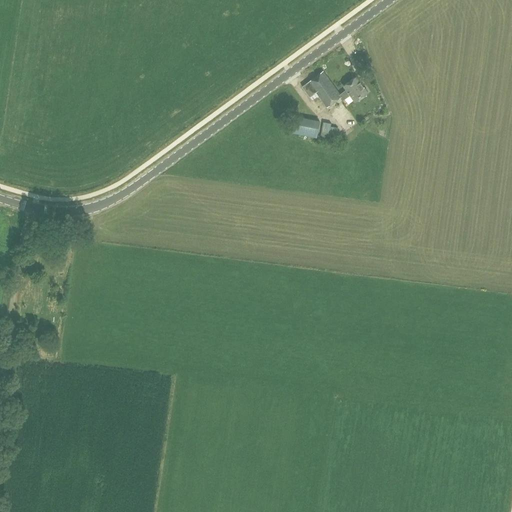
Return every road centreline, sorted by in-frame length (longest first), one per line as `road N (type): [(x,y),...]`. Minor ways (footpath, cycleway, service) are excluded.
road 1 (tertiary): [(30,205),(72,211),(115,197),(390,0)]
road 2 (unclassified): [(0,412),(30,205)]
